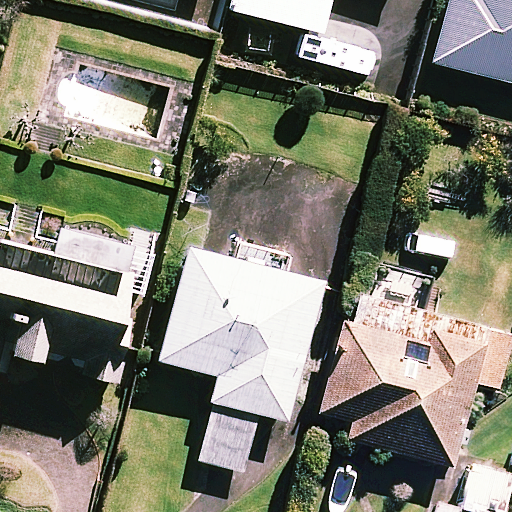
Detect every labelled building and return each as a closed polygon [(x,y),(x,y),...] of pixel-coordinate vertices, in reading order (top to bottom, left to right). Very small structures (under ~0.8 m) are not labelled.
[(225,0),(224,6),(316,27),(322,0),(225,0)] [(511,0),(439,0),(425,59),(511,80),(511,0)] [(128,259),(0,228),(0,347),(44,358),(46,352),(80,361),(78,370),(110,378),(124,321),(113,319),(128,259)] [(277,263),(280,251),(232,240),(229,252),(178,240),(151,355),(213,369),(192,456),(239,467),(253,408),(280,415),(314,272),(277,263)] [(417,307),(426,272),(365,258),(356,293),(341,290),(313,407),(347,415),(342,436),(448,461),(467,379),(495,386),(509,329),(417,307)] [(429,505),(426,511),(494,511),(503,476),(463,467),(453,511),(429,505)]
